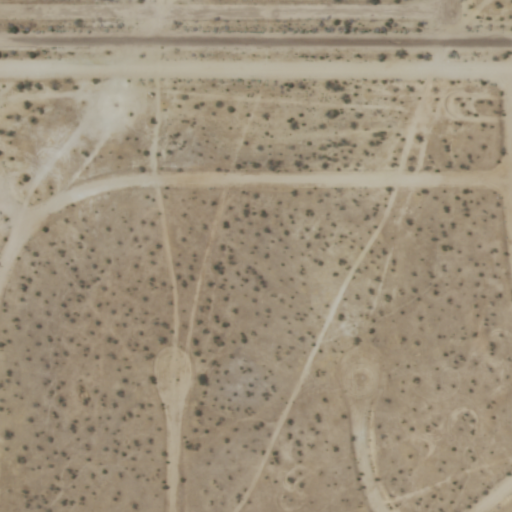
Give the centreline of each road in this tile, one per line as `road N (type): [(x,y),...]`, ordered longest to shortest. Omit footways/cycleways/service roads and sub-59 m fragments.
road 1 (track): [(0,65),(511,71)]
road 2 (residential): [(511,44),(0,40)]
road 3 (track): [(29,231),(73,202),(128,188),(509,191)]
road 4 (track): [(511,247),(511,44)]
road 5 (track): [(378,511),(362,454),(365,382)]
road 6 (track): [(176,511),(173,384)]
